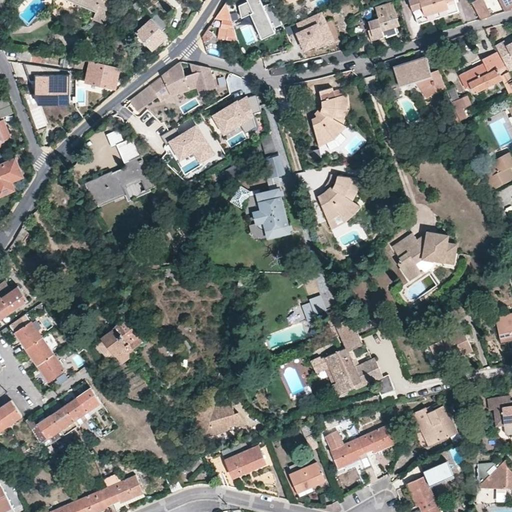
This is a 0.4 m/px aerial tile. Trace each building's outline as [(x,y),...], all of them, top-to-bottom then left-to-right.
[(74,0),(94,7),(91,15),(101,19),(108,0),(74,0)] [(281,27),(272,6),(266,8),(262,0),(248,0),(247,1),(248,3),(239,7),(244,17),(253,13),(264,39),(277,33),(275,29),(281,27)] [(409,0),(412,8),(413,8),(416,8),(417,11),(415,12),(418,23),(423,21),(427,13),(433,11),(435,18),(441,16),(439,10),(447,8),(453,13),(458,11),(454,0),(409,0)] [(481,0),(475,0),(472,2),(481,19),(490,16),(486,8),(481,0)] [(511,9),(511,0),(498,0),(505,12),(511,9)] [(215,17),(222,19),(221,27),(228,28),(226,38),(237,40),(226,1),(215,17)] [(399,25),(392,2),(375,7),(378,18),(368,21),(370,29),(367,30),(369,38),(382,33),(381,30),(398,25),(399,25)] [(453,13),(447,8),(439,10),(441,16),(453,13)] [(435,18),(433,11),(427,13),(423,21),(435,18)] [(153,17),(152,18),(162,30),(169,25),(165,20),(158,12),(153,17)] [(332,35),(321,12),(301,21),(305,31),(299,34),(305,47),(332,35)] [(139,28),(136,32),(146,43),(151,48),(152,50),(154,48),(161,42),(167,36),(162,30),(152,18),(150,19),(139,28)] [(207,29),(201,38),(212,44),(218,35),(207,29)] [(511,67),(511,43),(506,46),(504,42),(495,46),(498,51),(508,70),(511,67)] [(16,59),(19,59),(31,61),(31,57),(32,53),(32,52),(17,49),(16,56),(16,59)] [(495,85),(495,83),(502,80),(509,94),(511,92),(511,76),(508,70),(498,51),(482,59),(484,64),(459,76),(465,89),(470,86),(474,92),(486,87),(487,89),(489,90),(490,90),(492,90),(493,90),(494,88),(495,87),(495,85)] [(31,57),(31,61),(44,63),(46,54),(32,52),(32,53),(31,57)] [(59,66),(67,67),(68,60),(62,58),(60,59),(59,66)] [(71,58),(70,67),(82,69),(84,60),(71,58)] [(407,80),(408,84),(415,81),(421,89),(421,91),(427,99),(436,93),(435,90),(445,86),(438,69),(429,72),(424,58),(393,68),(398,83),(407,80)] [(88,70),(86,81),(115,88),(120,67),(113,65),(101,63),(90,61),(88,70)] [(191,64),(194,75),(186,77),(182,62),(174,67),(134,98),(131,100),(138,111),(158,98),(161,102),(172,96),(198,88),(200,96),(217,91),(210,68),(191,64)] [(270,68),(272,75),(288,73),(286,65),(270,68)] [(68,75),(33,74),(33,93),(68,93),(68,75)] [(454,86),(448,89),(460,121),(467,117),(464,108),(470,105),(466,96),(459,99),(454,86)] [(248,94),(213,114),(224,134),(241,123),(245,132),(255,128),(252,114),(261,110),(256,96),(249,99),(248,94)] [(315,115),(320,122),(313,125),(318,146),(335,138),(346,125),(343,123),(347,110),(345,95),(324,101),(322,112),(319,110),(315,115)] [(0,100),(0,108),(10,104),(6,97),(0,100)] [(0,108),(0,117),(13,112),(10,104),(0,108)] [(0,142),(11,138),(3,119),(0,120),(0,142)] [(216,154),(197,124),(170,141),(181,158),(192,151),(200,164),(216,154)] [(346,125),(335,138),(318,146),(319,150),(336,142),(349,129),(346,125)] [(165,141),(177,133),(174,128),(162,135),(165,141)] [(109,144),(122,142),(120,130),(107,132),(109,144)] [(272,136),(261,139),(265,152),(275,149),(272,136)] [(116,145),(127,169),(112,175),(111,171),(85,182),(95,205),(124,192),(122,187),(140,179),(145,190),(154,187),(132,138),(116,145)] [(511,164),(511,149),(492,159),(495,165),(482,172),(491,189),(511,178),(511,174),(508,166),(511,164)] [(279,192),(289,189),(279,154),(267,157),(272,177),(269,178),(273,192),(279,190),(279,192)] [(11,184),(10,181),(12,180),(14,180),(22,176),(15,159),(0,165),(0,194),(14,190),(11,184)] [(338,175),(330,174),(328,181),(325,186),(329,189),(331,190),(336,183),(338,175)] [(356,203),(351,200),(356,191),(359,182),(360,179),(338,175),(336,183),(331,190),(329,189),(318,197),(328,222),(340,217),(350,211),(353,208),(356,203)] [(242,186),(230,202),(243,210),(253,194),(242,186)] [(288,233),(284,215),(287,215),(285,205),(283,206),(280,198),(258,203),(256,204),(254,207),(254,209),(257,224),(258,226),(260,227),(261,228),(266,228),(268,237),(288,233)] [(353,208),(350,211),(340,217),(328,222),(330,229),(344,221),(351,215),(359,206),(356,203),(353,208)] [(312,205),(306,207),(310,219),(316,217),(312,205)] [(312,227),(318,225),(316,217),(310,219),(312,227)] [(32,236),(22,227),(15,239),(24,248),(32,236)] [(427,231),(425,237),(419,243),(412,233),(392,247),(401,261),(398,264),(406,276),(418,267),(416,263),(422,259),(433,260),(434,255),(454,258),(455,253),(456,245),(447,243),(448,235),(427,231)] [(434,255),(433,260),(453,264),(454,258),(434,255)] [(406,276),(409,280),(421,272),(418,267),(406,276)] [(1,297),(11,312),(27,301),(17,287),(5,295),(1,297)] [(338,305),(332,290),(321,295),(321,296),(327,310),(338,305)] [(327,310),(321,296),(313,299),(320,316),(328,313),(327,310)] [(0,319),(11,312),(1,297),(0,297),(0,319)] [(511,338),(511,312),(495,317),(494,311),(487,313),(490,326),(496,324),(500,341),(511,338)] [(26,314),(10,325),(26,348),(42,337),(26,314)] [(325,369),(329,367),(336,382),(332,384),(336,395),(354,387),(353,384),(371,376),(374,381),(383,377),(374,358),(359,364),(354,366),(347,351),(352,349),(362,345),(350,318),(335,325),(345,348),(321,358),(325,369)] [(99,344),(107,356),(113,351),(121,362),(135,352),(134,349),(143,342),(126,320),(102,337),(104,340),(99,344)] [(451,336),(446,338),(440,325),(418,335),(425,348),(428,346),(432,354),(434,354),(439,364),(440,367),(451,362),(449,358),(460,353),(462,356),(471,351),(466,341),(462,331),(451,336)] [(26,348),(37,365),(53,354),(42,337),(26,348)] [(187,354),(192,350),(185,339),(179,344),(187,354)] [(354,366),(359,364),(352,349),(347,351),(354,366)] [(37,365),(48,382),(65,371),(53,354),(37,365)] [(320,357),(311,361),(316,373),(325,369),(321,358),(320,357)] [(329,367),(325,369),(332,384),(336,382),(329,367)] [(374,381),(371,376),(353,384),(354,387),(355,389),(374,381)] [(234,387),(232,379),(218,381),(220,390),(234,387)] [(88,412),(101,403),(91,387),(77,397),(88,412)] [(511,405),(510,406),(510,400),(509,395),(487,399),(489,410),(493,409),(496,426),(504,424),(506,434),(508,435),(511,434),(511,405)] [(77,397),(64,406),(74,421),(88,412),(77,397)] [(23,416),(11,400),(0,407),(0,419),(6,428),(23,416)] [(230,400),(214,405),(212,402),(190,419),(204,437),(227,430),(229,427),(234,426),(238,427),(245,425),(235,413),(231,414),(230,410),(232,409),(230,400)] [(457,432),(444,405),(427,412),(425,407),(413,413),(428,446),(446,437),(457,432)] [(64,406),(51,415),(61,429),(74,421),(64,406)] [(324,422),(327,429),(349,419),(345,412),(324,422)] [(51,415),(38,424),(43,432),(38,435),(42,442),(61,429),(51,415)] [(61,429),(64,435),(77,426),(74,421),(61,429)] [(308,424),(301,427),(305,436),(312,434),(308,424)] [(396,443),(388,424),(359,437),(366,453),(372,450),(376,449),(377,451),(396,443)] [(465,438),(462,432),(452,436),(455,442),(465,438)] [(313,435),(306,438),(311,449),(318,447),(313,435)] [(366,453),(359,437),(329,450),(337,469),(345,466),(357,460),(356,457),(366,453)] [(255,447),(243,452),(242,449),(247,447),(244,442),(241,444),(239,444),(222,451),(230,471),(232,474),(246,468),(247,471),(265,464),(258,446),(255,447)] [(187,467),(193,471),(201,461),(196,457),(187,467)] [(447,460),(423,470),(429,486),(454,476),(447,460)] [(296,489),(310,483),(311,486),(324,480),(316,462),(290,474),(296,489)] [(370,483),(377,479),(369,462),(362,465),(370,483)] [(479,483),(482,486),(494,487),(494,491),(505,491),(505,487),(511,487),(511,473),(505,466),(501,462),(479,483)] [(247,471),(246,468),(232,474),(233,477),(247,471)] [(230,471),(223,474),(229,487),(238,489),(233,477),(232,474),(230,471)] [(177,475),(162,472),(172,492),(182,487),(177,475)] [(119,481),(116,473),(102,479),(106,487),(119,481)] [(143,493),(135,474),(119,481),(106,487),(113,503),(119,501),(123,499),(124,502),(143,493)] [(421,511),(437,504),(425,476),(406,484),(416,507),(419,505),(421,511)] [(0,511),(8,511),(14,509),(0,481),(0,511)] [(113,503),(106,487),(77,499),(82,511),(99,511),(105,510),(104,507),(106,506),(113,503)] [(466,498),(463,493),(454,497),(456,502),(466,498)] [(82,511),(77,499),(48,511),(82,511)]
